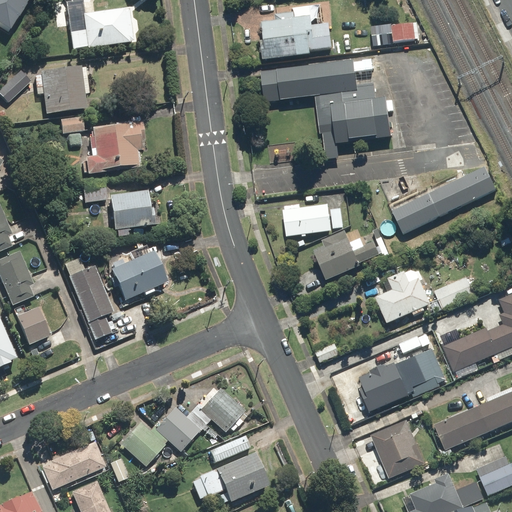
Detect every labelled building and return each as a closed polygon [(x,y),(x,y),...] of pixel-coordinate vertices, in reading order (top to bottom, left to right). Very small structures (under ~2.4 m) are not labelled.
[(0,0),(0,27),(10,34),(31,0),(0,0)] [(263,42),(266,62),(312,56),(311,52),(334,49),(331,23),(314,25),(312,9),(276,14),(277,22),(262,24),(264,41),(263,42)] [(130,10),(69,16),(72,51),(134,45),(130,10)] [(418,24),(391,26),(393,43),(420,41),(418,24)] [(409,47),(411,56),(432,53),(431,39),(423,40),(424,45),(409,47)] [(358,61),(261,73),(265,108),(319,101),(321,111),(332,110),(337,148),(396,141),(391,98),(376,100),(375,85),(361,87),(358,61)] [(41,78),(36,79),(37,98),(44,98),(46,114),(85,111),(84,96),(89,96),(87,68),(40,72),(41,78)] [(32,81),(21,70),(0,91),(0,96),(8,105),(32,81)] [(86,132),(84,118),(61,120),(63,135),(86,132)] [(89,175),(102,174),(102,172),(141,168),(139,153),(145,152),(142,124),(96,129),(93,129),(94,137),(89,137),(91,157),(87,158),(89,175)] [(488,169),(472,178),(492,215),(508,206),(488,169)] [(479,201),(469,177),(393,213),(404,236),(479,201)] [(105,182),(83,184),(85,204),(89,204),(89,212),(99,211),(98,203),(107,202),(105,182)] [(111,197),(116,232),(117,232),(118,239),(130,237),(129,230),(158,226),(156,208),(151,209),(149,193),(111,197)] [(0,204),(0,253),(18,246),(0,204)] [(288,238),(334,233),(333,230),(344,229),(342,210),(330,211),(330,206),(303,209),(302,205),(285,206),(288,238)] [(315,253),(328,282),(363,267),(361,265),(381,256),(385,265),(393,262),(386,247),(380,249),(377,242),(370,245),(367,237),(354,243),(348,230),(324,241),(327,248),(315,253)] [(399,244),(389,248),(393,260),(403,256),(399,244)] [(110,268),(122,300),(164,285),(152,252),(110,268)] [(0,263),(0,280),(13,311),(42,298),(22,254),(0,263)] [(389,294),(377,299),(389,325),(415,313),(416,316),(428,311),(427,308),(433,306),(423,283),(426,282),(419,267),(384,283),(389,294)] [(114,318),(95,273),(70,283),(89,328),(114,318)] [(467,278),(435,293),(443,312),(476,297),(467,278)] [(489,332),(488,328),(443,347),(457,381),(481,371),(478,365),(494,358),(497,365),(511,358),(511,296),(501,301),(506,315),(500,317),(504,326),(489,332)] [(39,305),(15,314),(28,347),(52,338),(39,305)] [(0,367),(12,362),(0,335),(0,367)] [(316,352),(321,363),(340,356),(336,344),(316,352)] [(397,361),(396,358),(369,369),(372,376),(359,381),(371,414),(443,386),(452,383),(447,370),(438,373),(428,349),(397,361)] [(223,393),(204,413),(225,432),(244,412),(223,393)] [(511,394),(436,425),(447,452),(511,424),(511,394)] [(167,407),(150,429),(182,453),(198,431),(167,407)] [(408,421),(372,437),(391,481),(427,465),(408,421)] [(139,425),(119,442),(141,466),(161,449),(139,425)] [(216,461),(253,447),(249,437),(212,451),(216,461)] [(93,438),(38,463),(51,491),(106,466),(93,438)] [(217,469),(226,499),(271,485),(262,455),(217,469)] [(511,464),(511,465),(508,457),(477,470),(489,497),(511,487),(511,464)] [(130,478),(124,468),(113,474),(119,484),(130,478)] [(438,485),(410,495),(416,511),(463,511),(466,511),(452,474),(436,480),(438,485)] [(78,494),(84,511),(113,511),(105,486),(78,494)] [(0,498),(0,511),(42,511),(34,487),(0,498)] [(468,511),(493,511),(490,503),(468,511)]
